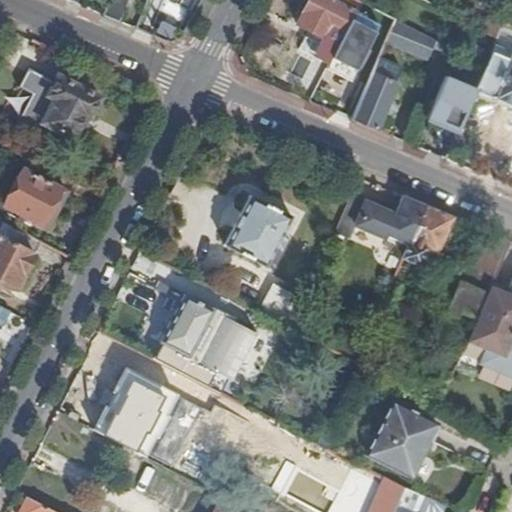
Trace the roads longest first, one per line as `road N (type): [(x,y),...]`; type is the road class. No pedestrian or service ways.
road 1 (tertiary): [(192,81),(0,454)]
road 2 (residential): [(511,216),(192,81)]
road 3 (residential): [(192,81),(1,0)]
